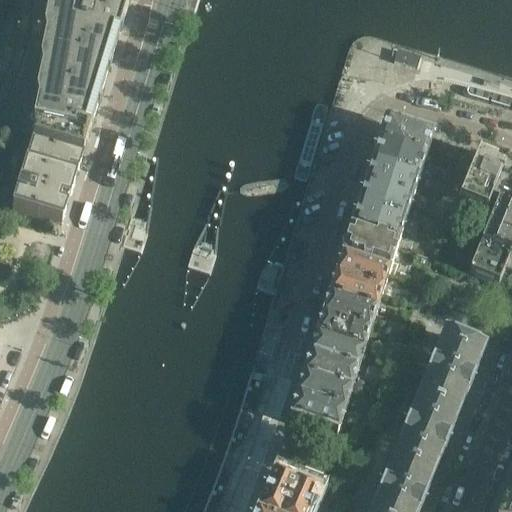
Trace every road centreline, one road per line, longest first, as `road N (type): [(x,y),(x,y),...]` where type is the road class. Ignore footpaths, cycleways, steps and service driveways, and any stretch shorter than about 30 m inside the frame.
road 1 (residential): [(511,143),(405,109),(367,118),(231,511)]
road 2 (primary): [(0,504),(68,327),(171,0)]
road 3 (unclassified): [(460,511),(511,387)]
